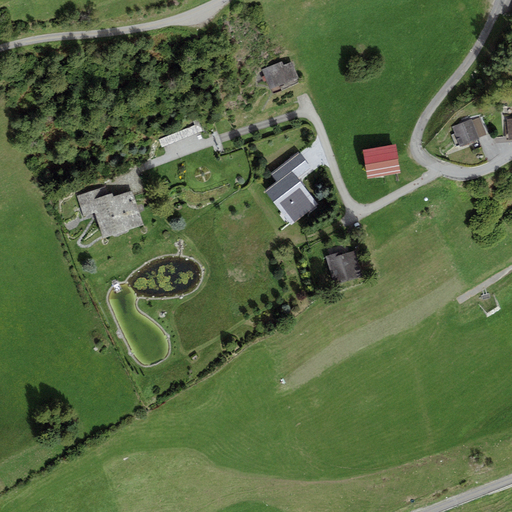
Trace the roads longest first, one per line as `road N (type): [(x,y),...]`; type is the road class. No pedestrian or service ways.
road 1 (unclassified): [(500,0),(415,144),(427,162),(458,173),(511,153)]
road 2 (unclassified): [(0,49),(163,23),(220,0)]
